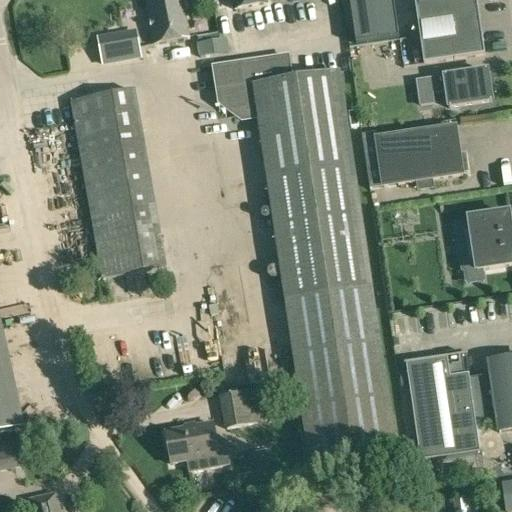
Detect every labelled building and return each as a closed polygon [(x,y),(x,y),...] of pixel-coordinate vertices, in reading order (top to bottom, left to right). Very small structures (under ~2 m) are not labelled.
[(147,0),(156,45),(190,39),(182,0),(147,0)] [(233,0),(235,10),(267,4),(266,0),(233,0)] [(305,36),(334,35),(332,0),(312,0),(314,23),(304,23),(305,36)] [(393,0),(349,0),(356,45),(399,39),(393,0)] [(413,0),(415,7),(423,65),(484,56),(476,0),(413,0)] [(234,41),(199,47),(201,58),(236,52),(234,41)] [(369,62),(373,80),(384,78),(380,59),(369,62)] [(308,469),(395,456),(370,290),(339,73),(264,84),(262,65),(214,71),(219,105),(232,114),(243,113),(242,110),(250,109),(250,111),(256,111),(284,302),(308,469)] [(417,82),(420,106),(433,104),(431,93),(446,91),(448,108),(491,102),(487,72),(417,82)] [(70,104),(102,281),(165,270),(136,92),(70,104)] [(479,128),(482,152),(508,149),(505,124),(479,128)] [(376,141),(383,189),(462,177),(462,173),(466,172),(464,157),(460,158),(455,129),(376,141)] [(0,203),(17,200),(15,184),(0,187),(0,210),(1,210),(0,205),(0,203)] [(469,221),(477,272),(511,267),(511,244),(511,245),(510,237),(511,236),(511,233),(511,234),(509,215),(469,221)] [(406,366),(407,376),(420,463),(418,463),(418,464),(482,455),(481,454),(479,454),(475,426),(497,422),(498,426),(511,424),(511,369),(490,373),(490,377),(469,380),(468,376),(464,377),(461,358),(467,357),(467,356),(461,357),(460,353),(446,355),(446,359),(404,366),(404,367),(406,366)] [(264,391),(257,392),(260,409),(267,407),(264,391)] [(220,398),(226,431),(262,425),(260,409),(257,392),(220,398)] [(190,475),(221,469),(213,425),(166,434),(172,466),(188,463),(190,475)] [(18,442),(0,446),(0,473),(24,468),(18,442)] [(216,491),(233,490),(232,470),(215,471),(216,491)] [(507,511),(511,511),(511,484),(503,486),(507,511)] [(367,511),(365,487),(314,492),(316,511),(337,511),(349,511),(367,511)] [(61,511),(62,511),(58,496),(33,501),(35,511),(61,511)] [(455,498),(456,511),(482,511),(480,496),(455,498)]
